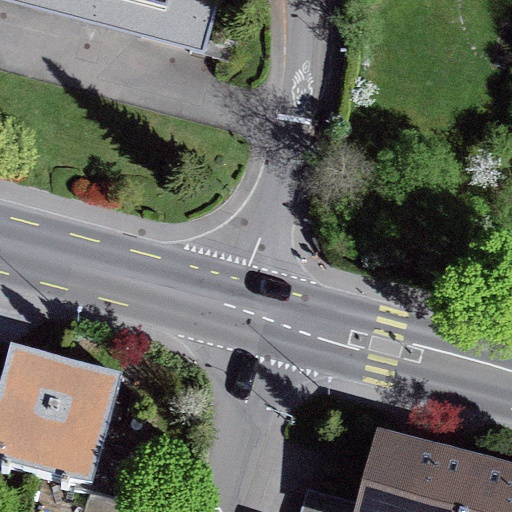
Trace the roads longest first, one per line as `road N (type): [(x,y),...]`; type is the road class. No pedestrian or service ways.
road 1 (residential): [(234,305),(289,138),(311,17),(307,0)]
road 2 (primary): [(269,314),(511,378)]
road 3 (primary): [(0,242),(234,305)]
road 4 (residential): [(218,511),(269,314)]
